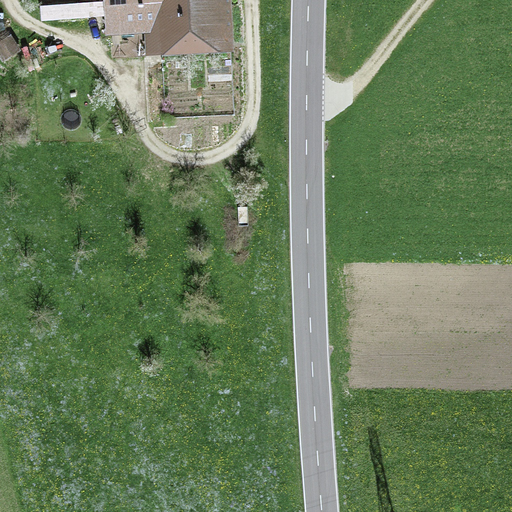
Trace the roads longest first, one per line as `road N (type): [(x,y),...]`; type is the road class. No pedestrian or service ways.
road 1 (secondary): [(307,0),(304,211),(322,511)]
road 2 (track): [(305,91),(334,92),(357,81),(424,0)]
